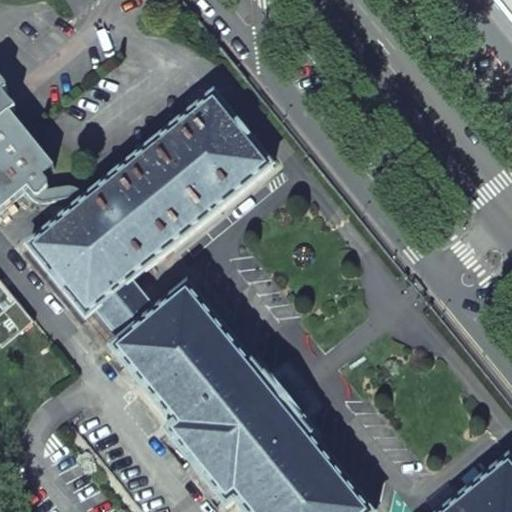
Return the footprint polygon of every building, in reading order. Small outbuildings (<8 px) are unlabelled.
[(511,0),(502,0),(509,8),(511,11),(511,0)] [(0,215),(26,194),(44,180),(55,171),(11,116),(16,112),(4,97),(8,93),(7,90),(0,81),(0,215)] [(28,250),(87,323),(97,315),(133,285),(275,171),(215,98),(88,201),(77,210),(28,250)] [(75,204),(77,210),(88,201),(79,192),(72,189),(63,189),(55,190),(47,193),(49,190),(49,187),(44,180),(26,194),(27,197),(28,197),(33,202),(42,205),(49,202),(55,201),(64,201),(71,202),(75,204)] [(97,315),(122,345),(157,316),(133,285),(97,315)] [(235,506),(239,511),(370,511),(190,290),(157,316),(122,345),(112,353),(173,429),(165,435),(227,511),(235,506)] [(0,368),(25,348),(0,317),(0,368)] [(511,511),(511,463),(510,461),(446,511),(511,511)]
